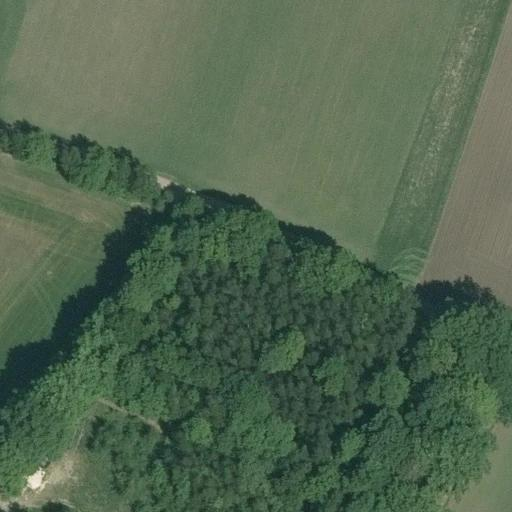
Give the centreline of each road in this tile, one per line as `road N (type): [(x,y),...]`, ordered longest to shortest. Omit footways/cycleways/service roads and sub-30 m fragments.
road 1 (track): [(191,200),(511,355)]
road 2 (track): [(0,471),(191,200)]
road 3 (track): [(293,511),(291,498),(67,378)]
road 4 (track): [(0,130),(191,200)]
road 5 (track): [(442,511),(511,364)]
